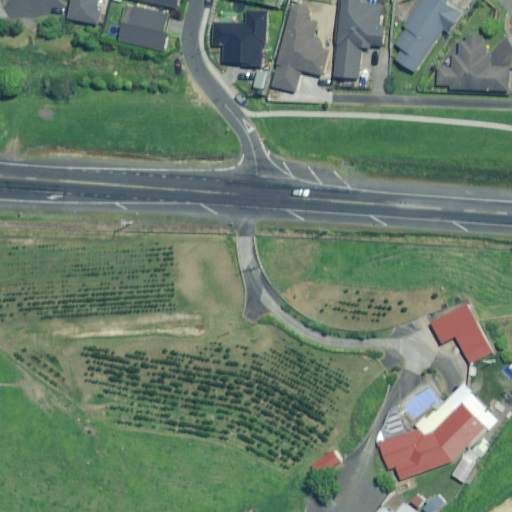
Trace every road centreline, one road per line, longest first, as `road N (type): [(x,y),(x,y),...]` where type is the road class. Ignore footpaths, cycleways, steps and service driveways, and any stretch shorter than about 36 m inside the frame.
road 1 (primary): [(255,195),(511,214)]
road 2 (primary): [(0,178),(255,195)]
road 3 (residential): [(255,195),(249,140),(194,55),(197,0)]
